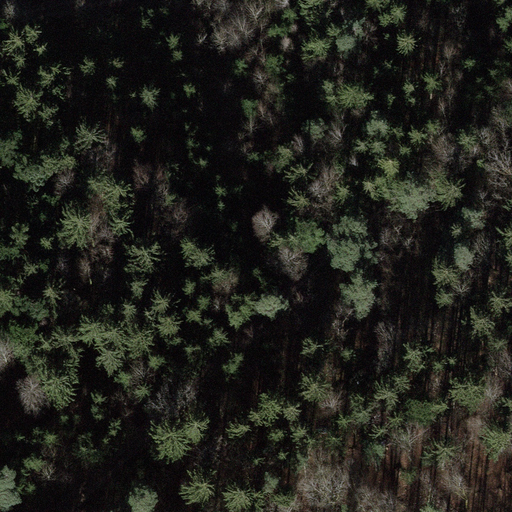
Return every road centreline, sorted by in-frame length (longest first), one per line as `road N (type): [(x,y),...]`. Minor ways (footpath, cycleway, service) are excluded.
road 1 (track): [(511,106),(347,229),(151,430),(57,511)]
road 2 (track): [(0,31),(136,0)]
